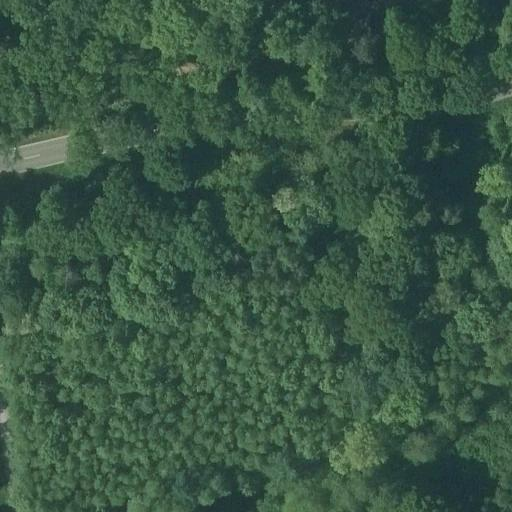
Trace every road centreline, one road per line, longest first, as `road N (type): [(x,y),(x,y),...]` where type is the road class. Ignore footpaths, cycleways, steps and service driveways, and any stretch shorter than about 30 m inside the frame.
road 1 (secondary): [(511,79),(451,96),(0,162)]
road 2 (track): [(29,511),(12,336),(0,323)]
